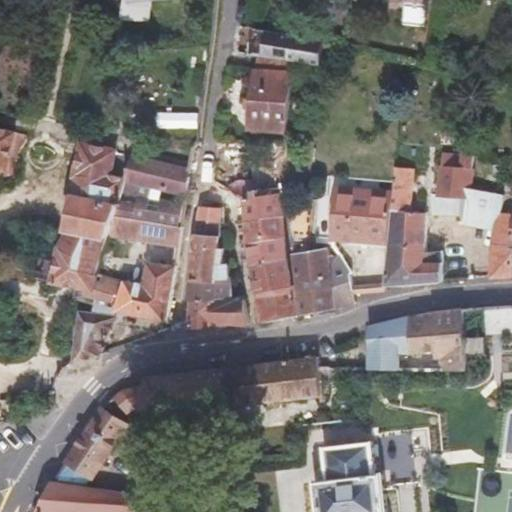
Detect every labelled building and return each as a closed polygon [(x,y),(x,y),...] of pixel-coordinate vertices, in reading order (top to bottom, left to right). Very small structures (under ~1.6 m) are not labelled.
[(134,0),(135,10),(159,6),(158,0),(134,0)] [(255,29),(244,27),(240,54),(261,57),(300,64),(326,69),(326,60),(327,41),(255,29)] [(408,54),(418,55),(419,46),(409,44),(408,54)] [(294,76),(299,77),(300,64),(261,57),(255,128),(290,131),(294,76)] [(23,135),(0,131),(0,172),(18,175),(23,135)] [(120,188),(121,152),(85,147),(80,175),(83,204),(79,227),(65,249),(60,279),(80,284),(102,288),(100,305),(98,316),(84,315),(80,359),(102,353),(104,352),(120,309),(127,279),(106,275),(112,236),(116,216),(118,205),(120,188)] [(194,169),(121,152),(120,188),(143,193),(145,184),(155,186),(190,193),(194,169)] [(496,247),(496,276),(511,275),(511,212),(506,212),(507,195),(475,190),(478,155),(446,152),(443,194),(437,194),(436,214),(448,215),(449,197),(460,198),(467,199),(465,217),(500,224),(496,247)] [(418,170),(399,168),(397,194),(396,211),(397,211),(391,288),(447,286),(446,256),(429,256),(431,214),(415,213),(418,170)] [(153,195),(155,186),(145,184),(143,193),(153,195)] [(396,211),(397,194),(340,189),(337,237),(369,240),(366,289),(388,288),(394,210),(396,211)] [(284,193),(245,199),(249,223),(288,216),(287,209),(284,193)] [(459,216),(460,198),(449,197),(448,215),(459,216)] [(459,216),(465,217),(467,199),(460,198),(459,216)] [(116,216),(131,217),(132,207),(118,205),(116,216)] [(317,207),(290,209),(307,301),(309,313),(360,303),(357,290),(352,274),(345,257),(338,258),(333,254),(332,248),(314,250),(317,207)] [(206,220),(225,220),(225,210),(207,209),(206,220)] [(180,248),(184,226),(131,217),(116,216),(112,236),(180,248)] [(288,216),(249,223),(253,243),(292,237),(288,216)] [(202,219),(200,235),(224,236),(225,220),(206,220),(202,219)] [(200,235),(197,281),(235,282),(235,265),(227,264),(228,249),(223,248),(224,236),(200,235)] [(292,237),(253,243),(256,265),(295,259),(292,237)] [(60,279),(65,249),(27,242),(22,269),(23,274),(25,278),(29,282),(34,285),(39,287),(44,287),(49,286),(54,284),(60,279)] [(295,259),(256,265),(261,291),(300,285),(295,259)] [(167,317),(177,265),(151,262),(148,283),(127,279),(120,309),(167,317)] [(197,281),(195,301),(215,300),(235,300),(235,282),(197,281)] [(102,288),(80,284),(78,300),(100,305),(102,288)] [(300,285),(261,291),(265,321),(305,314),(300,285)] [(215,300),(214,323),(253,322),(248,299),(235,300),(215,300)] [(215,300),(195,301),(192,329),(213,326),(214,323),(215,300)] [(511,308),(484,311),(486,332),(511,329),(511,308)] [(468,333),(468,309),(436,312),(373,326),(373,369),(405,369),(405,355),(451,354),(451,369),(469,369),(469,351),(468,333)] [(489,352),(489,334),(468,333),(469,351),(489,352)] [(235,368),(233,405),(263,402),(326,395),(323,370),(321,358),(235,368)] [(170,412),(233,405),(235,368),(150,377),(147,384),(124,391),(120,394),(129,408),(138,403),(168,415),(170,412)] [(97,478),(131,425),(132,424),(107,406),(70,461),(96,477),(97,478)] [(389,511),(387,489),(424,484),(418,427),(377,432),(378,437),(325,445),(329,478),(318,480),(321,511),(389,511)] [(138,511),(139,495),(89,487),(57,482),(41,511),(138,511)]
